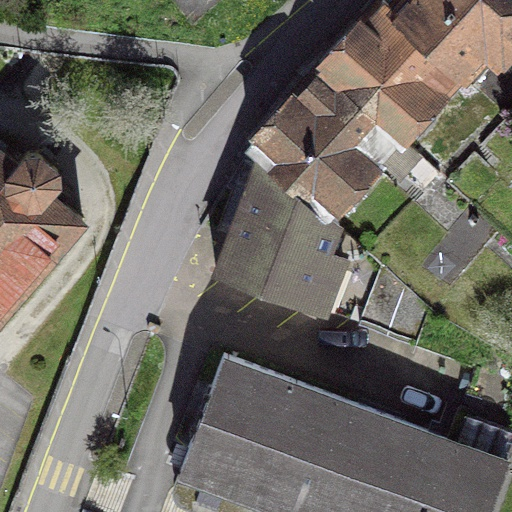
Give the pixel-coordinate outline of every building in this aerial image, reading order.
[(380,0),(321,65),(398,134),(457,71),(469,83),(470,82),(382,0),(380,0)] [(382,0),(470,82),(473,79),(460,70),(485,43),(496,54),(511,36),(511,0),(403,0),(395,9),(385,0),(382,0)] [(249,142),(260,152),(326,212),(398,134),(321,65),(249,142)] [(0,313),(83,217),(49,188),(58,177),(57,165),(39,149),(26,150),(17,160),(0,145),(0,313)] [(336,221),(326,212),(260,152),(216,266),(305,300),(336,221)] [(359,320),(471,364),(492,308),(380,265),(359,320)] [(485,511),(511,440),(511,429),(465,412),(455,439),(223,351),(164,511),(485,511)]
